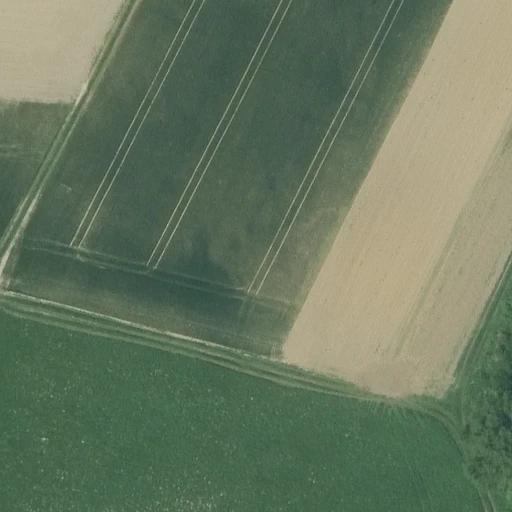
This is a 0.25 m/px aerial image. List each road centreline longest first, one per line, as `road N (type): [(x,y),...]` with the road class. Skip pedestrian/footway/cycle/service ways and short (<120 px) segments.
road 1 (track): [(463,401),(0,301)]
road 2 (track): [(130,0),(0,272)]
